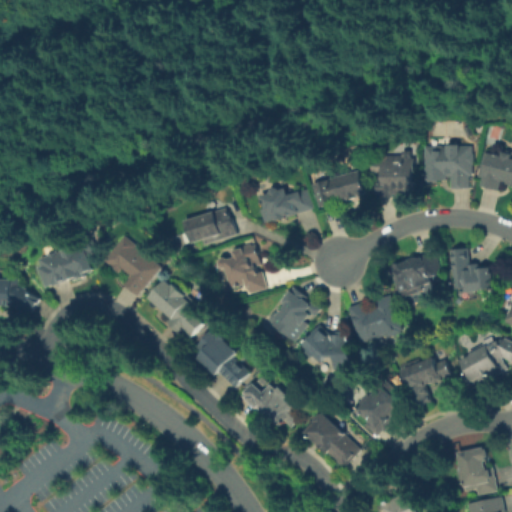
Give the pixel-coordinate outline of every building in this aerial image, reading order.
[(466,128),(473,125),(476,134),(470,137),(466,128)] [(450,145),(450,143),(463,143),(463,145),(475,145),(475,153),(476,153),(476,164),(475,164),(475,175),(472,175),(472,188),(454,188),(454,176),(449,176),(449,179),(428,179),(428,145),(450,145)] [(417,156),(417,170),(416,170),(416,191),(400,191),(400,196),(382,196),(381,194),(379,194),(379,177),(381,177),(381,172),(375,173),(374,157),(385,157),(385,155),(405,154),(404,149),(413,149),(414,157),(417,156)] [(502,190),(484,185),(487,177),(481,175),(487,150),(505,155),(506,150),(511,151),(511,184),(507,183),(508,181),(505,180),(502,190)] [(364,169),(370,192),(361,195),(362,197),(352,199),(351,198),(323,206),(317,183),(364,169)] [(318,207),(281,219),(280,218),(270,221),(266,209),(271,207),(267,195),(276,192),(275,191),(277,188),(281,187),(285,188),(285,189),(291,187),(293,194),(312,188),(318,207)] [(244,234),(211,244),(210,239),(198,243),(191,219),(232,206),(234,216),(238,215),(244,234)] [(167,266),(148,290),(147,289),(143,294),(129,283),(135,276),(127,269),(125,272),(116,266),(117,265),(111,259),(131,235),(144,245),(143,246),(167,266)] [(99,239),(102,246),(100,247),(101,252),(99,252),(101,258),(96,260),(99,270),(91,272),(92,276),(84,279),(83,277),(60,285),(59,284),(51,287),(44,266),(47,265),(45,258),(54,255),(53,254),(63,250),(63,252),(69,250),(68,247),(78,244),(79,246),(99,239)] [(261,244),(266,264),(261,265),(263,271),(266,270),(270,288),(253,292),(251,283),(236,287),(232,267),(229,268),(225,265),(224,261),(226,257),(231,256),(233,258),(240,256),(238,249),(261,244)] [(452,250),(470,248),(472,264),(480,263),(481,268),(493,266),(496,288),(477,290),(475,293),(471,293),(468,291),(467,288),(457,289),(452,250)] [(394,265),(396,264),(397,261),(401,260),(405,261),(438,250),(445,273),(433,277),(435,282),(424,285),(425,290),(404,297),(394,265)] [(19,306),(22,302),(17,300),(17,306),(0,304),(0,277),(3,277),(4,275),(25,276),(25,283),(45,298),(35,315),(19,306)] [(178,283),(184,288),(186,286),(194,293),(192,295),(201,303),(195,309),(208,322),(191,339),(185,334),(184,335),(171,322),(176,317),(154,296),(171,278),(177,284),(178,283)] [(271,318),(277,311),(281,313),(287,305),(283,302),(297,285),(310,296),(309,297),(324,309),(318,316),(311,311),(310,311),(314,314),(309,321),(313,324),(299,342),(275,323),(275,322),(271,318)] [(364,343),(351,307),(370,300),(373,308),(376,306),(374,300),(393,294),(405,329),(403,330),(403,332),(389,337),(388,335),(364,343)] [(511,322),(511,297),(503,318),(511,322)] [(351,332),(352,343),(353,343),(354,363),(353,363),(354,368),(337,369),(336,356),(331,356),(329,355),(322,362),(315,355),(313,357),(307,352),(309,349),(305,346),(318,332),(317,331),(323,324),(333,333),(338,333),(338,331),(349,330),(349,332),(351,332)] [(253,372),(239,387),(222,371),(219,374),(201,357),(205,353),(198,347),(215,330),(219,334),(222,331),(229,338),(227,339),(240,351),(236,356),(253,372)] [(473,353),(480,350),(478,347),(486,343),(488,345),(490,344),(491,345),(507,337),(511,339),(511,360),(506,357),(504,357),(511,369),(473,390),(466,377),(472,374),(465,360),(474,355),(473,353)] [(455,374),(446,378),(447,380),(437,383),(436,382),(429,384),(436,402),(419,407),(405,369),(437,357),(439,363),(449,359),(455,374)] [(304,418),(295,428),(289,421),(283,427),(264,409),(262,412),(244,395),(265,374),(280,388),(283,386),(303,406),(298,411),(304,418)] [(357,405),(370,393),(373,395),(388,379),(408,398),(397,410),(400,413),(395,418),(397,419),(385,431),(384,430),(379,435),(368,424),(372,421),(364,413),(361,416),(356,411),(360,408),(357,405)] [(308,431),(318,421),(317,420),(323,413),(324,414),(326,412),(365,449),(347,468),(308,431)] [(461,452),(487,447),(488,449),(491,449),(492,457),(489,458),(490,461),(488,461),(489,467),(490,467),(491,468),(496,467),(501,491),(482,495),(481,488),(469,491),(466,475),(464,476),(461,463),(464,463),(461,452)] [(382,505),(412,490),(422,511),(384,511),(382,508),(384,508),(382,505)] [(505,496),(509,511),(473,511),(471,503),(505,496)]
